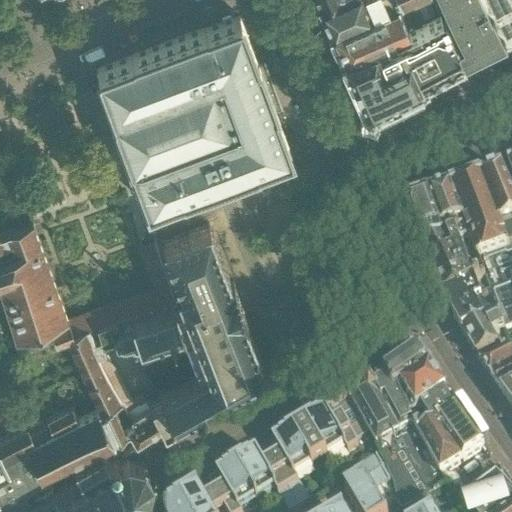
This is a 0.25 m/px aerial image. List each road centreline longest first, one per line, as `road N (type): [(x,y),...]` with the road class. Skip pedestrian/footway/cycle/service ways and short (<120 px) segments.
road 1 (residential): [(352,204),(511,450)]
road 2 (residential): [(511,55),(320,141)]
road 3 (residential): [(0,67),(182,0)]
road 4 (residential): [(511,152),(352,204)]
road 5 (residential): [(256,0),(320,141)]
